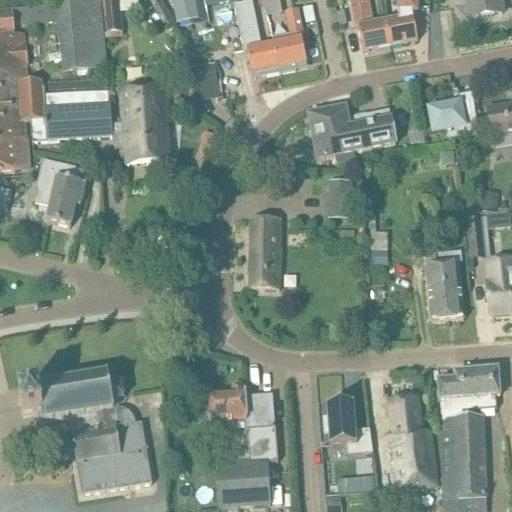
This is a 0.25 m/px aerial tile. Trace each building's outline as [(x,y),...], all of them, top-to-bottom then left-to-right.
[(192,0),(172,3),(175,25),(199,21),(195,0),(192,0)] [(260,0),(263,5),(267,19),(282,16),(279,2),(288,0),(260,0)] [(349,0),(355,30),(358,30),(363,55),(390,49),(385,24),(374,26),(368,0),(349,0)] [(390,49),(418,44),(412,18),(412,14),(417,14),(416,0),(397,0),(398,21),(385,24),(390,49)] [(500,0),(467,0),(467,1),(470,21),(503,16),(500,0)] [(84,5),(59,7),(59,9),(60,24),(65,72),(107,68),(104,41),(103,25),(101,6),(101,3),(84,5)] [(274,47),(261,50),(252,3),(234,7),(244,53),(247,53),(252,77),(279,71),(274,47)] [(114,4),(101,6),(103,25),(104,41),(123,40),(122,35),(120,15),(119,4),(114,4)] [(290,37),(273,40),(274,47),(279,71),(280,76),(296,73),(295,68),(306,66),(301,42),(304,41),(298,11),(285,14),(287,23),(290,37)] [(12,13),(0,13),(0,176),(15,175),(15,174),(28,173),(27,153),(25,127),(33,126),(47,125),(45,99),(44,92),(36,88),(28,88),(26,64),(25,39),(14,40),(13,28),(12,13)] [(214,67),(190,71),(192,84),(216,81),(214,67)] [(115,128),(112,128),(112,139),(124,138),(141,136),(140,128),(151,127),(150,110),(164,109),(164,104),(168,104),(167,89),(147,90),(134,92),(120,93),(123,127),(115,128)] [(47,125),(33,126),(34,147),(112,142),(112,139),(112,128),(110,110),(108,110),(107,95),(45,99),(47,125)] [(141,136),(124,138),(125,150),(127,169),(170,165),(166,126),(170,126),(168,104),(164,104),(164,109),(150,110),(151,127),(140,128),(141,136)] [(448,133),(450,139),(477,134),(475,117),(463,119),(460,106),(428,112),(433,136),(448,133)] [(511,107),(487,112),(492,140),(511,136),(511,107)] [(346,111),(308,118),(317,163),(337,159),(396,147),(389,113),(348,122),(346,111)] [(203,135),(199,159),(212,161),(216,138),(203,135)] [(69,171),(44,165),(34,205),(50,209),(46,225),(71,230),(75,209),(80,210),(85,188),(65,184),(69,171)] [(330,184),(329,220),(349,220),(350,185),(330,184)] [(0,191),(0,214),(6,216),(12,194),(0,191)] [(481,196),(480,212),(496,212),(497,196),(481,196)] [(466,222),(469,258),(472,257),(472,253),(485,251),(485,250),(488,250),(486,220),(466,222)] [(281,223),(250,222),(249,293),(279,294),(281,223)] [(339,233),(339,243),(354,243),(354,233),(339,233)] [(373,251),(388,252),(389,240),(374,239),(373,251)] [(155,255),(151,264),(173,275),(184,253),(170,247),(164,260),(155,255)] [(371,253),(371,268),(387,268),(387,253),(371,253)] [(489,283),(487,283),(490,317),(511,315),(511,262),(487,264),(489,283)] [(457,266),(425,269),(429,306),(431,326),(463,323),(461,303),(457,266)] [(443,511),(486,511),(486,502),(482,421),(461,422),(461,414),(496,413),(496,399),(499,399),(499,392),(497,372),(455,376),(455,383),(438,384),(440,404),(441,404),(442,423),(440,423),(443,503),(443,511)] [(114,408),(124,400),(122,384),(109,379),(108,375),(36,387),(37,394),(19,398),(22,418),(23,421),(35,419),(36,426),(72,421),(74,438),(72,438),(82,500),(152,487),(146,453),(142,426),(136,427),(135,423),(134,419),(131,416),(127,412),(122,411),(118,410),(114,410),(114,408)] [(245,401),(245,393),(244,393),(241,387),(233,388),(231,394),(209,396),(210,416),(211,427),(227,426),(231,470),(218,471),(219,511),(270,509),(267,466),(278,466),(272,399),(245,401)] [(388,448),(394,448),(395,468),(399,493),(438,490),(431,433),(421,434),(419,421),(418,401),(389,403),(390,423),(392,437),(387,438),(388,448)] [(328,419),(322,420),(324,439),(329,438),(330,450),(346,449),(347,458),(373,457),(369,433),(356,433),(354,406),(327,408),(328,419)] [(341,511),(341,498),(326,499),(326,511),(341,511)]
